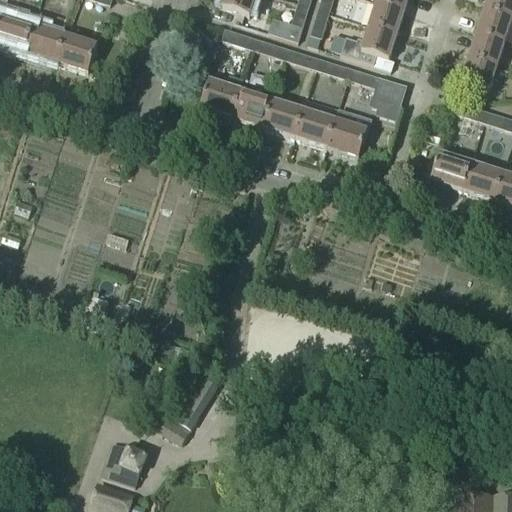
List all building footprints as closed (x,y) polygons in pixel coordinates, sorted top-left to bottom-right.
[(111,0),(73,0),(109,11),(113,0),(111,0)] [(263,0),(224,0),(221,13),(248,22),(249,21),(261,24),(268,1),(263,0)] [(277,25),(272,41),(296,48),(310,0),(298,0),(289,29),(277,25)] [(321,0),(305,51),(317,55),(333,0),(321,0)] [(378,0),(375,10),(403,18),(408,0),(378,0)] [(511,0),(488,0),(483,16),(511,25),(511,20),(511,0)] [(375,10),(368,33),(395,42),(403,18),(375,10)] [(483,16),(476,40),(503,49),(511,25),(483,16)] [(1,22),(0,25),(0,51),(24,59),(33,32),(1,22)] [(33,32),(24,59),(56,69),(64,42),(33,32)] [(345,45),(339,62),(372,72),(375,63),(388,67),(395,42),(368,33),(363,50),(345,45)] [(220,47),(244,54),(266,61),(264,66),(282,71),(284,66),(347,86),(350,75),(224,36),(220,47)] [(476,40),(468,64),(496,73),(503,49),(476,40)] [(64,42),(56,69),(87,79),(96,52),(64,42)] [(468,64),(460,89),(488,98),(496,73),(468,64)] [(350,75),(347,86),(378,96),(377,101),(402,109),(408,94),(350,75)] [(207,87),(199,115),(230,125),(239,97),(207,87)] [(239,97),(230,125),(262,135),(271,107),(239,97)] [(511,126),(432,101),(427,117),(450,124),(451,120),(511,138),(511,126)] [(271,107),(262,135),(294,145),(302,117),(271,107)] [(302,117),(294,145),(325,155),(334,127),(302,117)] [(334,127),(325,155),(357,165),(366,137),(334,127)] [(438,160),(429,187),(461,197),(470,170),(438,160)] [(472,161),(470,170),(461,197),(493,207),(501,180),(487,175),(490,167),(472,161)] [(511,182),(501,180),(493,207),(511,213),(511,182)] [(78,329),(97,335),(107,306),(88,299),(78,329)] [(168,423),(159,437),(166,441),(165,442),(174,447),(174,446),(181,450),(190,436),(168,423)] [(111,451),(100,482),(134,493),(145,462),(111,451)] [(97,491),(90,511),(127,511),(131,502),(97,491)] [(511,511),(511,499),(453,499),(452,511),(511,511)]
